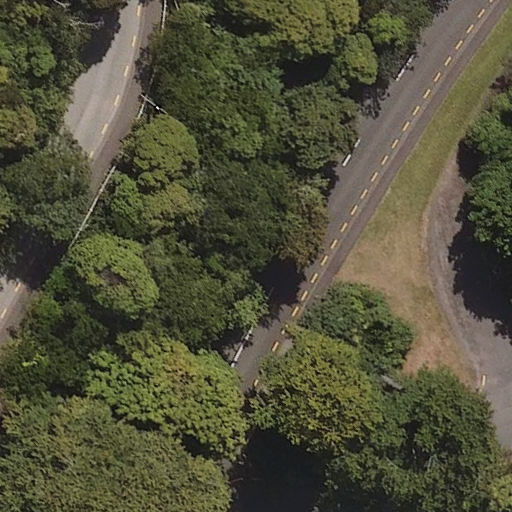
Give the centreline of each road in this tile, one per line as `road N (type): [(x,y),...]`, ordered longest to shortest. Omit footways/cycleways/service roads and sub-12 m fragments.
road 1 (unclassified): [(173,511),(238,351),(317,206),(454,0)]
road 2 (residential): [(0,283),(62,165),(99,58),(108,0)]
road 3 (residential): [(261,511),(429,447),(511,429)]
